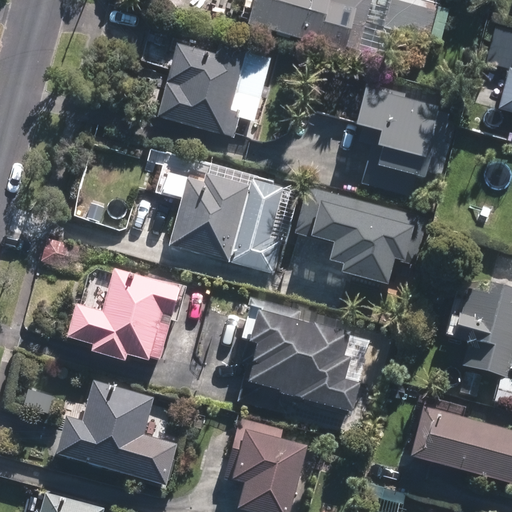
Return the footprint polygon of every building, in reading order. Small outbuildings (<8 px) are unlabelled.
[(249,0),(242,28),(341,53),(342,48),(355,51),(368,0),(249,0)] [(386,0),(379,27),(428,40),(438,3),(435,3),(436,0),(386,0)] [(172,44),(153,118),(231,139),(239,111),(228,108),(244,51),(216,44),(213,55),(172,44)] [(511,70),(511,74),(506,73),(495,114),(511,118),(511,70)] [(348,129),(372,136),(369,150),(406,160),(401,175),(421,181),(424,172),(439,176),(448,146),(440,143),(448,114),(359,90),(348,129)] [(246,188),(201,177),(199,184),(181,179),(164,247),(188,253),(184,270),(217,279),(220,262),(268,274),(276,244),(266,241),(279,188),(247,180),(246,188)] [(412,265),(424,219),(304,189),(293,231),(302,234),(301,238),(327,245),(323,263),(337,267),(335,275),(382,287),(389,259),(412,265)] [(156,362),(175,292),(107,273),(95,315),(68,308),(59,342),(85,350),(83,357),(119,366),(121,360),(142,366),(144,359),(156,362)] [(511,380),(507,378),(511,357),(511,290),(485,284),(483,294),(464,290),(457,317),(453,316),(447,341),(464,345),(458,367),(498,377),(491,402),(507,406),(511,387),(511,380)] [(242,386),(347,414),(366,341),(308,325),(307,327),(295,324),(298,313),(248,299),(238,338),(244,340),(242,345),(252,348),(242,386)] [(481,376),(463,371),(458,392),(476,396),(481,376)] [(141,434),(150,398),(88,382),(77,422),(60,417),(49,457),(164,487),(176,443),(141,434)] [(21,409),(50,416),(55,396),(25,389),(21,409)] [(405,459),(511,486),(511,433),(418,409),(405,459)] [(286,511),(303,448),(279,442),(282,430),(239,419),(222,479),(227,481),(226,484),(240,487),(232,511),(286,511)] [(100,511),(102,508),(42,492),(36,511),(100,511)] [(371,511),(400,511),(403,502),(376,495),(371,511)]
